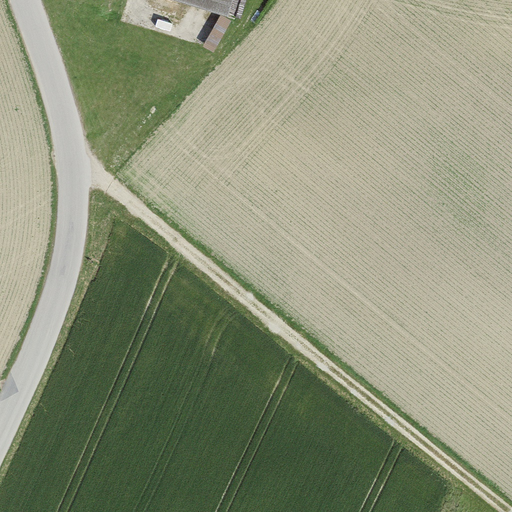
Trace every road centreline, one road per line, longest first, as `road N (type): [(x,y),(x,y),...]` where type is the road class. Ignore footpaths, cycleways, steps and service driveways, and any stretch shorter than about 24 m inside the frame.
road 1 (track): [(69,158),(509,511)]
road 2 (unclassified): [(0,436),(64,284),(74,190),(56,77),(27,0)]
